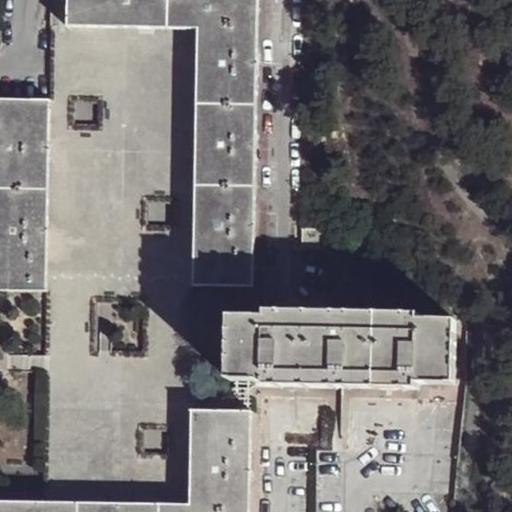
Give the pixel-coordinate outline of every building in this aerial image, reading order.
[(68,0),(68,28),(197,30),(193,286),(255,287),(260,0),(68,0)] [(49,27),(48,98),(44,292),(41,504),(190,506),(192,410),(193,286),(197,30),(68,28),(49,27)] [(0,290),(44,292),(48,98),(0,97),(0,290)] [(322,228),(301,228),(300,247),(322,248),(322,228)] [(233,318),(232,384),(267,384),(268,389),(420,392),(420,387),(456,387),(456,322),(420,322),(420,316),(269,313),(268,316),(233,318)] [(190,506),(41,504),(0,502),(0,511),(250,511),(253,414),(192,410),(190,506)]
